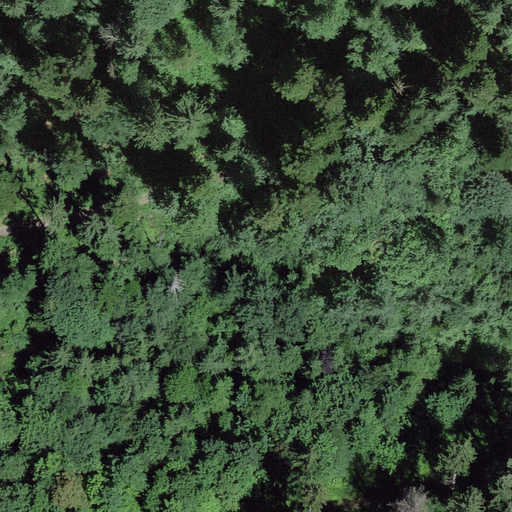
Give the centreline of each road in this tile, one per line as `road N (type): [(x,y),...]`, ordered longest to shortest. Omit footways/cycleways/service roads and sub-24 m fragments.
road 1 (track): [(511,101),(0,227)]
road 2 (track): [(315,511),(511,454)]
